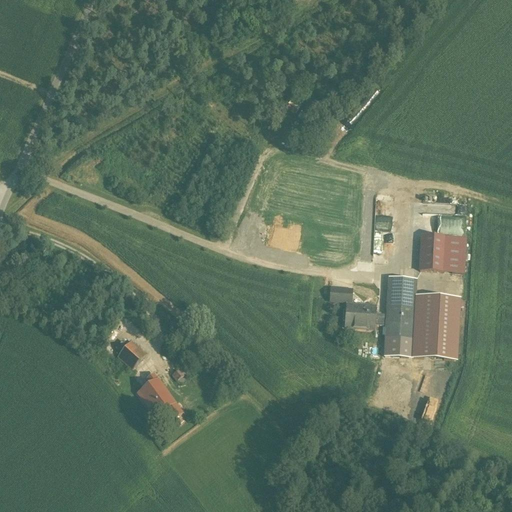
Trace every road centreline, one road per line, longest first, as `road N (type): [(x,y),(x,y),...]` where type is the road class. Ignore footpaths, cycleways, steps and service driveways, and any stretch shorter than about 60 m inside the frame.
road 1 (unclassified): [(0,212),(93,0)]
road 2 (track): [(0,224),(76,255),(148,317)]
